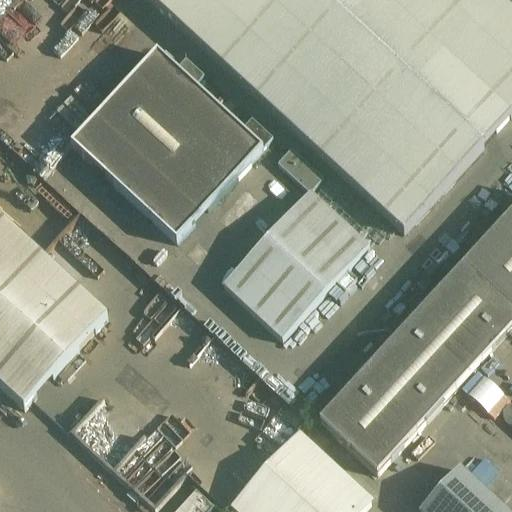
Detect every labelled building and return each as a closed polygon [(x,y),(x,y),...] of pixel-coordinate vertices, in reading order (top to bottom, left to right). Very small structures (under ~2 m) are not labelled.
[(511,17),(493,0),(145,0),(241,88),(404,238),(511,120),(511,17)] [(511,0),(493,0),(511,17),(511,0)] [(157,57),(133,35),(47,128),(177,248),(263,154),(262,154),(272,142),(252,123),(241,134),(193,90),(203,79),(185,62),(175,74),(157,57)] [(309,197),(323,182),(291,153),(277,168),(309,197)] [(310,198),(223,291),(282,346),(369,253),(310,198)] [(511,332),(511,217),(320,427),(377,479),(511,332)] [(0,223),(0,391),(24,414),(108,323),(0,223)] [(235,510),(236,511),(235,511),(366,511),(371,508),(298,441),(235,510)] [(502,511),(461,474),(426,511),(502,511)] [(406,511),(417,501),(391,478),(380,490),(404,511),(406,511)] [(196,495),(179,511),(212,511),(214,511),(196,495)]
